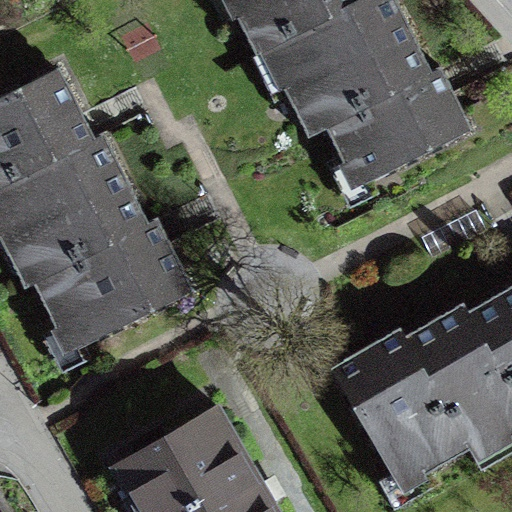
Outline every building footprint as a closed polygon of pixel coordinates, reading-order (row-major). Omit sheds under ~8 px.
[(273,46),(363,0),(238,0),(245,13),(237,17),(255,55),(273,46)] [(395,0),(363,0),(273,46),(285,69),(275,74),(308,137),(325,128),(433,74),(395,0)] [(0,186),(97,140),(60,66),(0,95),(0,186)] [(441,70),(433,74),(325,128),(343,162),(354,156),(367,182),(471,130),(441,70)] [(106,135),(97,140),(0,186),(0,238),(23,286),(34,281),(150,225),(106,135)] [(160,220),(150,225),(34,281),(55,325),(65,320),(77,345),(194,289),(160,220)] [(511,283),(468,308),(511,385),(511,283)] [(405,334),(469,446),(491,434),(494,441),(511,430),(511,385),(468,308),(464,301),(405,334)] [(424,472),(469,446),(405,334),(401,326),(329,366),(393,479),(420,464),(424,472)] [(272,511),(213,407),(116,461),(144,511),(272,511)]
